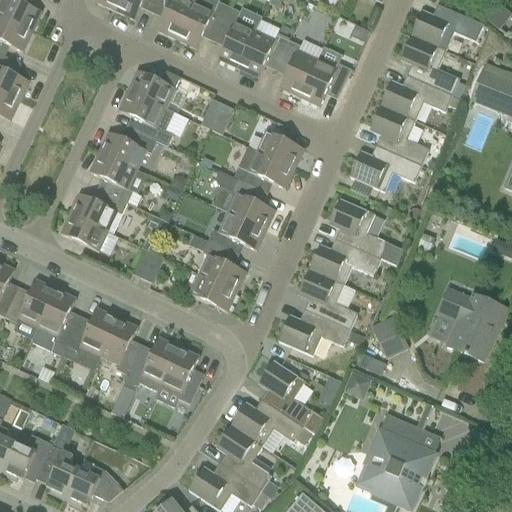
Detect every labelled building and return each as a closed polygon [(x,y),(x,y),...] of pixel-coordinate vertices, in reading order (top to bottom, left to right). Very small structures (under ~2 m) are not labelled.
[(41,16),(24,8),(27,0),(2,0),(0,5),(0,20),(32,36),(41,16)] [(115,15),(121,0),(97,0),(95,6),(115,15)] [(143,7),(154,12),(159,0),(121,0),(115,15),(135,24),(143,7)] [(176,44),(194,6),(181,0),(159,0),(154,12),(165,17),(156,34),(176,44)] [(215,41),(227,16),(216,10),(219,2),(214,0),(197,0),(194,6),(176,44),(196,53),(205,36),(215,41)] [(511,18),(490,2),(478,17),(499,33),(511,18)] [(476,46),(483,29),(456,17),(438,9),(433,19),(423,14),(412,40),(446,55),(454,36),(476,46)] [(238,73),(256,35),(261,24),(262,22),(243,13),(239,21),(227,16),(215,41),(226,46),(218,63),(238,73)] [(22,56),(32,36),(0,20),(0,58),(5,48),(22,56)] [(266,65),(277,70),(289,45),(277,39),(275,44),(256,35),(238,73),(258,82),(266,65)] [(403,60),(401,66),(411,70),(406,80),(453,100),(458,86),(460,83),(438,73),(446,55),(412,40),(403,60)] [(300,102),(317,64),(298,55),(301,50),(289,45),(277,70),(288,75),(279,92),(300,102)] [(0,58),(0,96),(19,105),(29,85),(11,77),(16,66),(0,58)] [(339,99),(351,74),(339,68),(336,73),(317,64),(300,102),(320,111),(328,94),(339,99)] [(511,84),(510,84),(484,73),(472,103),(511,119),(511,84)] [(162,86),(137,75),(128,95),(166,113),(180,82),(166,76),(162,86)] [(390,91),(381,110),(416,125),(424,107),(445,116),(449,109),(453,100),(406,80),(402,89),(392,85),(390,91)] [(174,117),(166,113),(128,95),(118,115),(136,123),(131,134),(156,146),(168,151),(174,139),(166,135),(174,117)] [(0,120),(10,125),(19,105),(0,96),(0,120)] [(211,134),(223,109),(212,104),(201,129),(211,134)] [(234,114),(223,109),(211,134),(222,139),(234,114)] [(372,130),(370,136),(380,140),(376,150),(422,170),(429,153),(417,148),(407,144),(413,130),(416,125),(381,110),(372,130)] [(151,158),(156,146),(131,134),(126,145),(108,136),(99,157),(137,174),(146,155),(151,158)] [(266,135),(258,153),(257,155),(294,173),(304,153),(266,135)] [(414,187),(422,170),(376,150),(372,159),(361,155),(350,181),(368,189),(384,197),(393,177),(414,187)] [(294,173),(257,155),(248,151),(233,182),(237,184),(263,196),(268,185),(285,193),(294,173)] [(137,198),(146,178),(137,174),(99,157),(90,177),(107,185),(102,195),(127,207),(132,195),(137,198)] [(258,206),(263,196),(237,184),(233,182),(220,176),(216,183),(220,190),(236,198),(228,217),(266,235),(275,215),(258,206)] [(126,208),(127,208),(128,208),(102,195),(97,206),(80,198),(70,218),(108,236),(113,238),(126,208)] [(339,234),(335,244),(381,264),(381,263),(397,270),(404,254),(388,247),(366,238),(375,219),(359,211),(340,203),(332,224),(329,230),(339,234)] [(428,215),(423,251),(438,253),(443,217),(428,215)] [(256,255),(266,235),(228,217),(219,236),(214,234),(208,245),(234,257),(239,247),(256,255)] [(98,256),(108,236),(70,218),(61,238),(85,250),(98,256)] [(374,280),(381,264),(335,244),(331,253),(321,249),(309,274),(344,290),(352,271),(374,280)] [(229,268),(234,257),(208,245),(203,257),(208,260),(199,279),(237,296),(246,276),(229,268)] [(141,283),(153,257),(143,252),(131,278),(141,283)] [(152,288),(161,269),(164,262),(153,257),(141,283),(152,288)] [(15,274),(0,267),(0,319),(5,322),(17,296),(6,291),(15,274)] [(344,290),(309,274),(298,300),(309,304),(304,314),(350,334),(357,317),(336,308),(344,290)] [(227,316),(237,296),(199,279),(189,299),(227,316)] [(38,331),(56,294),(36,284),(28,301),(17,296),(5,322),(17,327),(19,322),(38,331)] [(506,313),(487,305),(473,298),(471,303),(448,293),(438,316),(458,324),(446,350),(465,358),(483,366),(506,313)] [(79,325),(68,320),(76,303),(56,294),(38,331),(57,340),(51,354),(62,360),(67,351),(79,325)] [(79,325),(67,351),(78,356),(81,351),(100,360),(118,322),(97,313),(89,330),(79,325)] [(343,351),(350,334),(304,314),(300,323),(290,319),(279,345),(297,353),(313,361),(321,341),(343,351)] [(371,331),(386,363),(408,352),(393,320),(371,331)] [(128,380),(140,354),(130,349),(138,332),(118,322),(100,360),(119,369),(116,374),(128,380)] [(161,389),(179,351),(159,342),(151,359),(140,354),(128,380),(123,390),(135,395),(139,387),(158,396),(161,389)] [(199,361),(179,351),(161,389),(180,398),(178,403),(190,409),(202,383),(191,378),(199,361)] [(365,356),(359,368),(384,379),(389,367),(365,356)] [(262,384),(258,389),(268,395),(262,404),(303,432),(316,440),(326,424),(313,416),(294,403),(305,386),(291,376),(281,370),(274,365),(262,384)] [(352,377),(345,395),(360,402),(364,400),(371,385),(352,377)] [(295,443),(303,432),(262,404),(256,413),(247,406),(231,430),(262,451),(273,434),(293,447),(295,443)] [(424,434),(405,426),(387,418),(380,434),(379,433),(363,469),(365,470),(356,490),(371,496),(371,498),(403,511),(413,511),(422,493),(418,491),(423,480),(427,482),(437,458),(417,450),(424,434)] [(0,477),(0,478),(15,447),(5,443),(9,434),(0,429),(0,425),(1,424),(0,423),(0,477)] [(271,480),(251,467),(262,451),(231,430),(216,453),(225,459),(219,468),(261,496),(271,480)] [(40,475),(51,453),(29,443),(25,452),(15,447),(0,478),(16,485),(18,482),(23,484),(28,473),(39,479),(41,475),(40,475)] [(65,504),(79,474),(69,469),(73,460),(52,450),(51,453),(40,475),(41,475),(51,480),(46,491),(51,494),(49,497),(65,504)] [(201,476),(189,495),(205,506),(206,506),(215,511),(236,511),(242,505),(251,511),(261,496),(219,468),(214,477),(204,470),(201,476)] [(124,494),(122,493),(104,475),(94,470),(90,479),(79,474),(65,504),(81,511),(82,508),(87,511),(93,499),(109,506),(124,494)] [(320,511),(303,497),(289,511),(320,511)]
